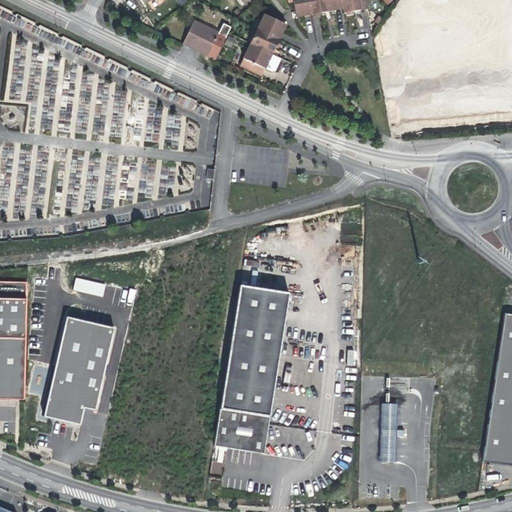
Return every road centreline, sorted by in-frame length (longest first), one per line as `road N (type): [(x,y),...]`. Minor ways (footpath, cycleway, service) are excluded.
road 1 (unclassified): [(372,161),(338,191),(217,225)]
road 2 (residential): [(231,99),(83,26)]
road 3 (residential): [(372,161),(231,99)]
road 4 (tertiary): [(140,511),(0,465)]
road 5 (residential): [(217,225),(231,99)]
